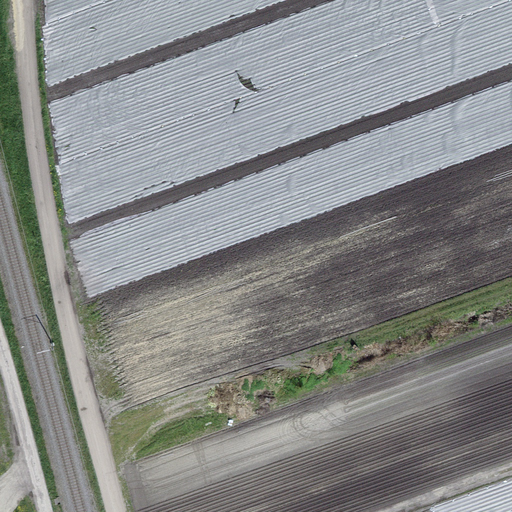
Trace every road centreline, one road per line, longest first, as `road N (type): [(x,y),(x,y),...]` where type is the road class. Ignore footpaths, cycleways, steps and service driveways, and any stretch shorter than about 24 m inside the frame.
road 1 (track): [(117,511),(51,241),(23,0)]
road 2 (track): [(46,511),(0,342)]
